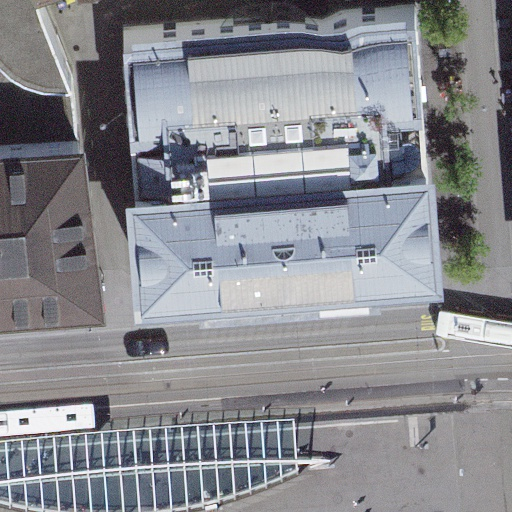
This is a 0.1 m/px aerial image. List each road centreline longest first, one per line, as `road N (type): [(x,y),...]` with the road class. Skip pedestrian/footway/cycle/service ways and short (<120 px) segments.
road 1 (residential): [(0,420),(488,384)]
road 2 (residential): [(146,0),(81,31),(111,350)]
road 3 (residential): [(464,0),(485,326)]
